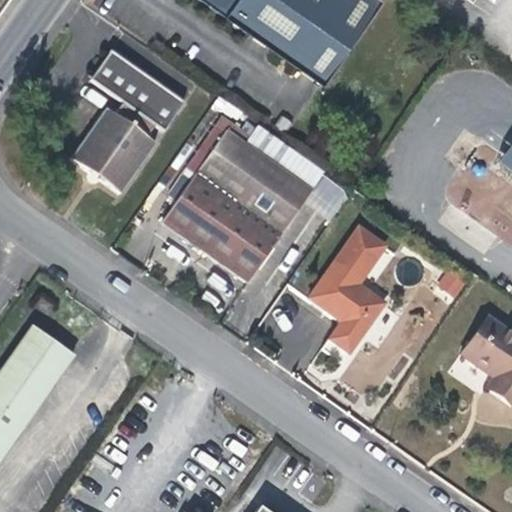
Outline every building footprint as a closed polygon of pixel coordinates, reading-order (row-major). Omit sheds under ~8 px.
[(199,0),(321,84),(379,0),(378,0),(199,0)] [(152,143),(144,137),(152,125),(160,132),(179,104),(108,52),(87,80),(120,103),(112,115),(103,109),(67,158),(100,183),(116,194),(152,143)] [(308,192),(223,134),(160,225),(194,249),(244,285),(308,192)] [(511,144),(500,161),(511,170),(511,144)] [(381,308),(328,270),(305,303),(338,328),(326,343),(346,356),(381,308)] [(436,285),(453,298),(465,283),(447,270),(436,285)] [(483,323),(471,341),(479,347),(487,345),(496,332),(483,323)] [(0,453),(69,359),(49,345),(30,331),(0,370),(0,453)] [(511,404),(511,342),(496,332),(487,345),(479,347),(471,341),(458,359),(491,382),(483,393),(508,410),(511,404)]
